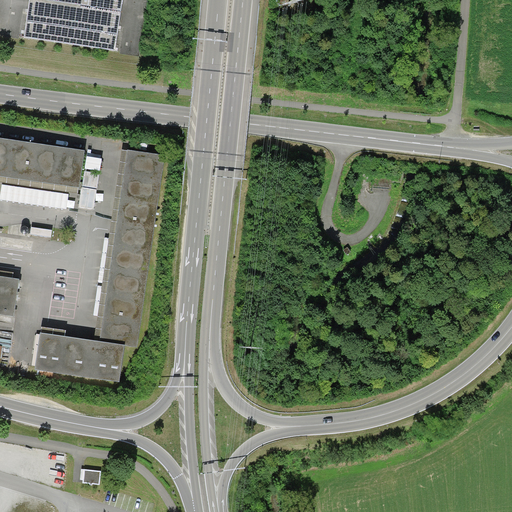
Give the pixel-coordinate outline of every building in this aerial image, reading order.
[(29,0),(24,36),(114,49),(121,0),(29,0)] [(0,178),(78,190),(83,153),(0,140),(0,178)] [(100,344),(123,347),(137,349),(163,159),(127,154),(100,344)] [(52,231),(31,227),(30,235),(51,238),(52,231)] [(0,316),(14,319),(19,280),(0,277),(0,316)] [(100,344),(38,336),(33,372),(118,383),(123,347),(100,344)] [(99,471),(83,470),(82,482),(98,484),(99,471)]
